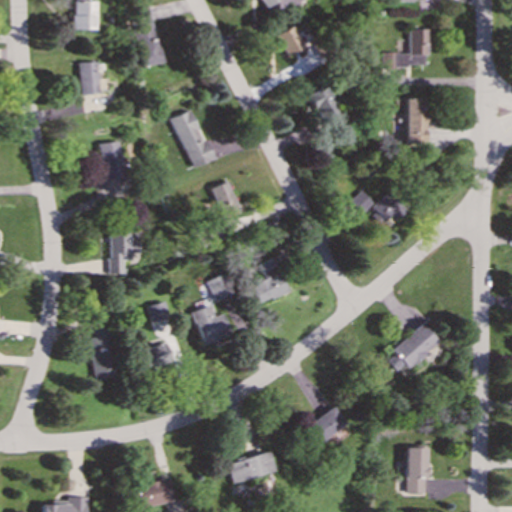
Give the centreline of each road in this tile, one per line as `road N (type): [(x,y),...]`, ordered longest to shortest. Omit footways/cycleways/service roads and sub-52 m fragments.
road 1 (residential): [(0,444),(86,442),(202,413),(278,369),(438,237),(480,215)]
road 2 (residential): [(478,511),(482,0)]
road 3 (residential): [(18,444),(44,335),(51,262),(16,0)]
road 4 (residential): [(355,306),(193,0)]
